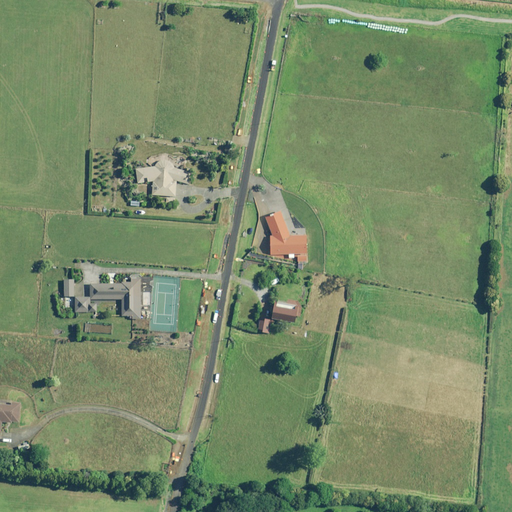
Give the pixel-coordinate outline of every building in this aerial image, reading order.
[(191,171),(179,168),(173,166),(173,165),(171,162),(168,159),(164,158),(163,158),(160,159),(157,161),(154,164),(154,165),(151,165),(135,167),(137,181),(142,181),(143,176),(146,176),(147,180),(152,180),(151,191),(151,193),(175,195),(176,179),(187,182),(188,180),(191,171)] [(289,232),(289,231),(280,209),(279,210),(265,215),(272,234),(270,234),(270,253),(289,253),(289,256),(294,256),(294,253),(297,253),(306,252),(306,233),(290,234),(289,232)] [(74,295),(73,282),(73,278),(63,278),(63,295),(74,295)] [(131,318),(132,318),(140,318),(140,278),(130,278),(130,281),(129,280),(121,280),(121,282),(113,282),(110,282),(100,282),(89,282),(89,296),(74,295),(74,301),(74,311),(90,311),(90,310),(96,310),(96,304),(96,302),(93,302),(89,302),(89,301),(89,298),(121,298),(121,300),(121,315),(131,315),(131,318)] [(289,303),(275,300),(274,300),(273,305),(271,317),(275,318),(294,322),(295,315),(299,316),(301,306),(297,305),(289,303)] [(270,319),(259,316),(257,316),(257,318),(259,319),(257,330),(268,332),(271,323),(274,321),(274,319),(270,318),(270,319)] [(20,402),(12,401),(10,401),(10,404),(0,402),(0,429),(1,421),(8,422),(10,422),(11,422),(11,420),(17,421),(20,402)]
